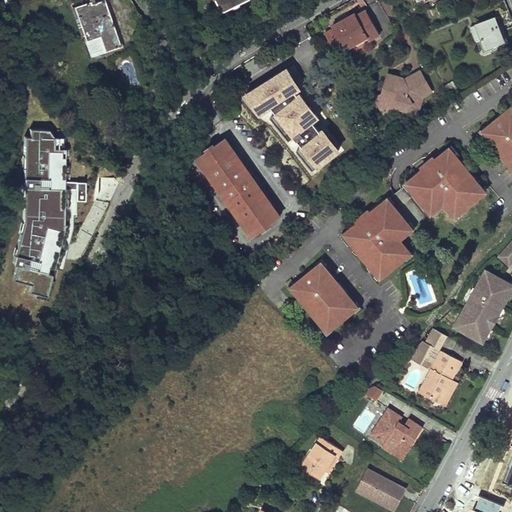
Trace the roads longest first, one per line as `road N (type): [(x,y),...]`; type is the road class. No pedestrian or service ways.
road 1 (residential): [(0,411),(64,326),(151,144),(211,71)]
road 2 (residential): [(511,356),(426,511)]
road 3 (residential): [(332,0),(211,71)]
